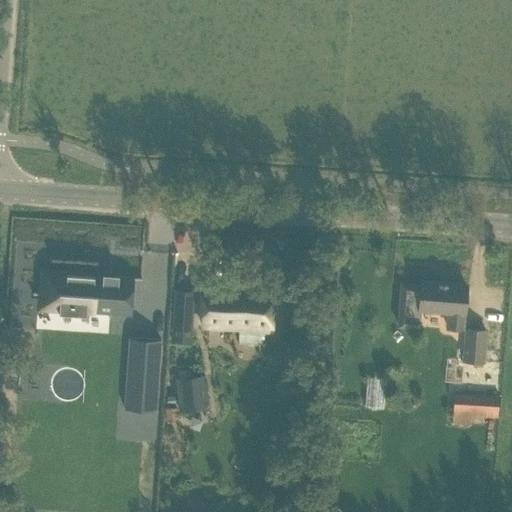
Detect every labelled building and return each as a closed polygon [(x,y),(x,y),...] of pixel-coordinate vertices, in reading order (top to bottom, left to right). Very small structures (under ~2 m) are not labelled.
[(85,310),(130,313),(132,279),(141,279),(141,278),(117,276),(118,274),(116,273),(116,275),(103,274),(103,272),(102,272),(102,275),(42,271),(41,293),(32,292),(32,294),(59,296),(58,312),(85,314),(85,310)] [(397,326),(419,327),(420,308),(445,310),(444,328),(462,329),(465,285),(421,281),(421,284),(401,283),(397,326)] [(190,341),(193,289),(174,288),(170,339),(190,341)] [(210,289),(207,329),(271,333),(274,294),(210,289)] [(463,361),(482,362),(485,330),(466,328),(463,361)] [(128,337),(124,408),(155,410),(160,339),(128,337)] [(197,365),(197,346),(175,346),(175,366),(197,365)] [(368,347),(368,361),(378,362),(379,347),(368,347)] [(373,363),(372,372),(386,372),(386,363),(373,363)] [(176,377),(179,401),(180,411),(189,410),(187,400),(206,398),(203,374),(176,377)] [(366,377),(364,406),(382,408),(384,378),(366,377)] [(497,416),(498,396),(453,393),(451,423),(469,424),(470,415),(497,416)] [(177,406),(165,407),(167,419),(178,418),(177,406)] [(396,451),(403,451),(404,418),(390,418),(389,435),(378,435),(378,443),(364,442),(364,464),(396,465),(396,451)]
